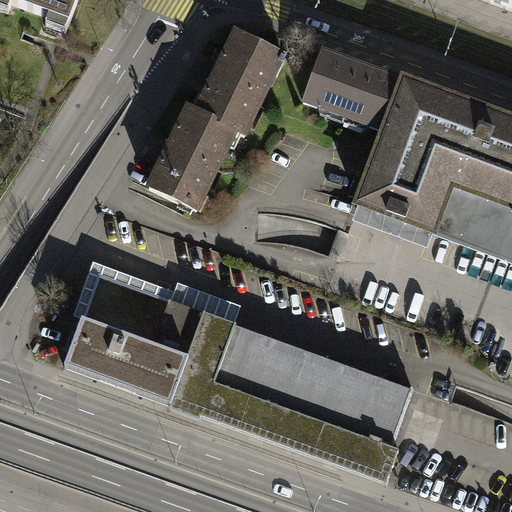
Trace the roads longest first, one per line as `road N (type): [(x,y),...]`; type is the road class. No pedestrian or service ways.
road 1 (primary): [(370,511),(0,378)]
road 2 (residential): [(171,0),(0,265)]
road 3 (tertiary): [(241,0),(511,98)]
road 4 (motorway): [(195,511),(0,441)]
